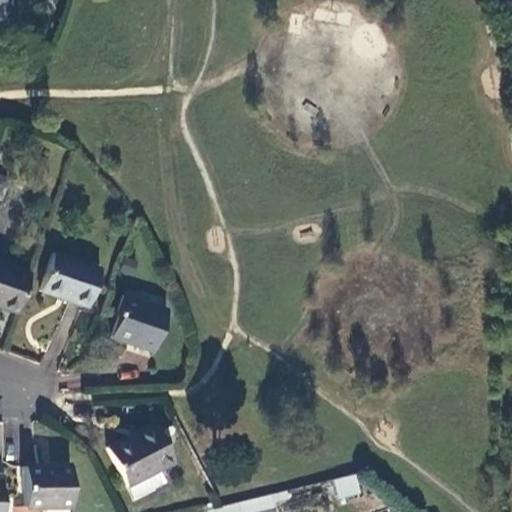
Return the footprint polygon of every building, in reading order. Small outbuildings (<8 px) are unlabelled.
[(98,269),(51,253),(38,291),(85,307),(98,269)] [(0,307),(14,313),(28,274),(0,264),(0,307)] [(150,352),(165,310),(121,295),(114,315),(117,316),(109,337),(150,352)] [(106,451),(124,486),(156,470),(172,462),(153,424),(131,435),(133,438),(106,451)] [(68,511),(68,467),(21,467),(22,506),(39,506),(38,511),(68,511)] [(162,482),(156,470),(124,486),(130,499),(162,482)] [(352,474),(330,479),(335,499),(357,494),(352,474)] [(258,511),(271,509),(268,494),(204,510),(205,511),(258,511)]
